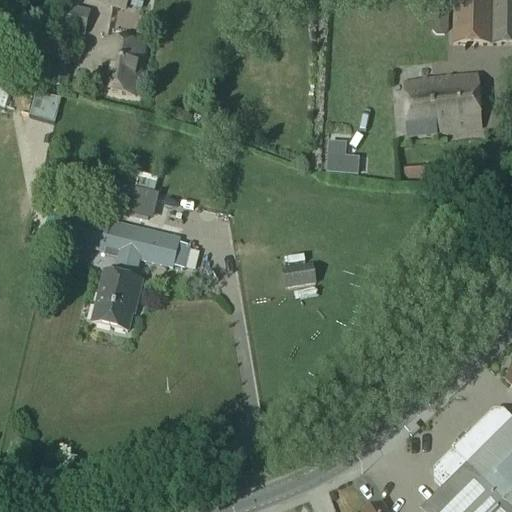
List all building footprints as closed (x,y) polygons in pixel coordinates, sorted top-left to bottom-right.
[(90,0),(90,1),(123,12),(127,0),(90,0)] [(511,0),(452,0),(451,47),(511,47),(511,0)] [(65,9),(60,32),(83,38),(89,15),(65,9)] [(434,14),(433,33),(439,37),(446,37),(450,33),(450,14),(434,14)] [(66,41),(62,59),(79,63),(83,45),(66,41)] [(105,43),(96,92),(134,99),(143,50),(105,43)] [(54,68),(53,71),(50,87),(65,91),(70,71),(54,68)] [(44,69),(40,84),(50,87),(53,71),(44,69)] [(476,80),(402,87),(406,141),(435,138),(435,136),(480,132),(476,80)] [(19,117),(43,121),(47,98),(23,94),(19,117)] [(115,212),(147,215),(149,189),(117,186),(115,212)] [(57,213),(50,242),(118,258),(113,278),(104,276),(91,326),(126,335),(127,334),(124,333),(130,310),(134,310),(140,285),(130,282),(135,262),(171,271),(178,242),(57,213)] [(311,267),(279,272),(283,293),(315,287),(311,267)] [(493,414),(452,455),(508,511),(511,511),(511,424),(502,414),(493,414)] [(443,492),(422,511),(508,511),(452,455),(433,473),(433,482),(443,492)]
